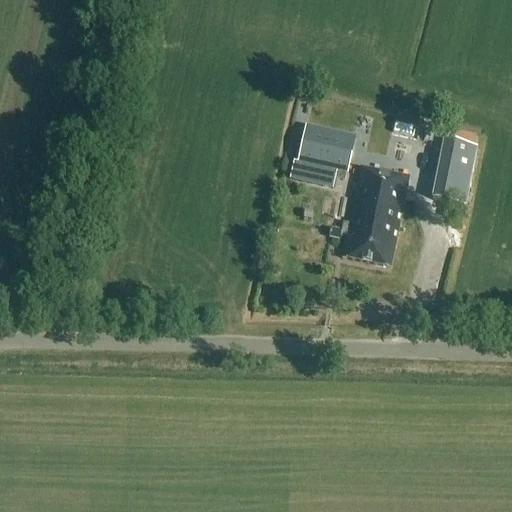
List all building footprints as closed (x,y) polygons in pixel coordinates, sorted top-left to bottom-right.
[(416,141),(418,129),(394,124),(392,136),(416,141)] [(420,127),(415,151),(427,153),(432,129),(420,127)] [(353,139),(309,129),(306,128),(298,163),(345,174),(353,139)] [(463,208),(475,150),(443,143),(432,202),(463,208)] [(410,178),(361,167),(341,261),(389,271),(410,178)] [(330,227),(328,237),(338,240),(340,230),(330,227)]
